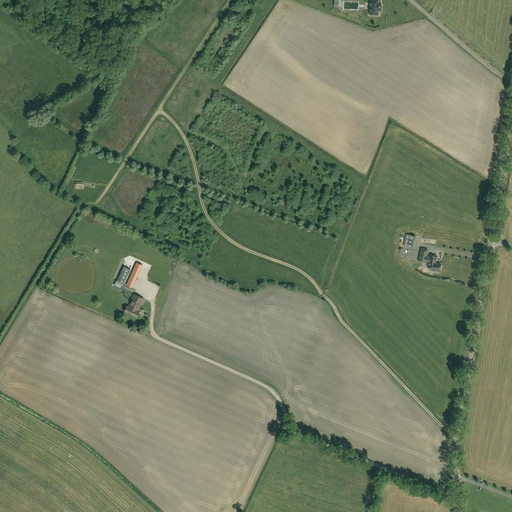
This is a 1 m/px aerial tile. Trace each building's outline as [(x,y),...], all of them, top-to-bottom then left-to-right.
[(378,0),(370,0),(370,15),(378,15),(378,11),(381,11),(381,3),(378,3),(378,0)] [(406,234),(404,246),(413,248),(415,236),(406,234)] [(428,250),(422,249),(419,261),(425,263),(425,262),(429,263),(428,265),(431,266),(430,269),(431,270),(434,271),(434,270),(440,271),(440,269),(441,269),(442,266),(441,266),(441,264),(436,263),(437,256),(431,255),(430,257),(426,256),(428,250)] [(137,262),(126,285),(132,288),(142,265),(137,262)] [(125,267),(118,281),(124,284),(130,269),(125,267)] [(127,306),(139,312),(138,311),(143,299),(134,295),(129,307),(127,306)] [(139,312),(127,306),(124,312),(137,317),(139,312)]
